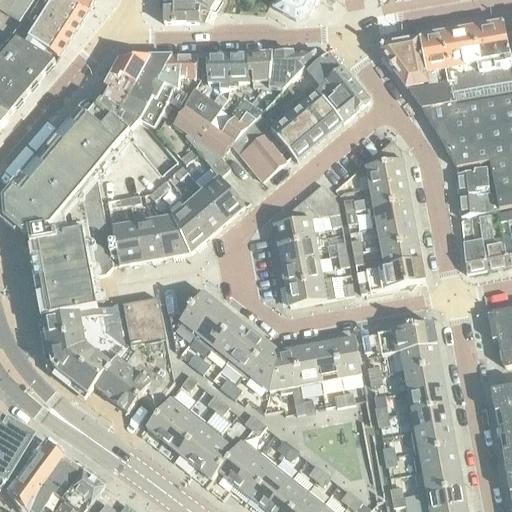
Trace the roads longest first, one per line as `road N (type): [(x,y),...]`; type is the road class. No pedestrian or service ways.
road 1 (residential): [(390,106),(243,234),(235,250),(241,292),(285,327),(453,296)]
road 2 (tertiary): [(186,511),(43,405),(0,353)]
road 3 (residential): [(116,29),(161,40),(353,31)]
road 4 (residential): [(493,511),(453,296)]
road 5 (residential): [(453,296),(427,158),(390,106)]
road 6 (residential): [(0,161),(116,29)]
road 7 (residential): [(353,31),(511,0)]
